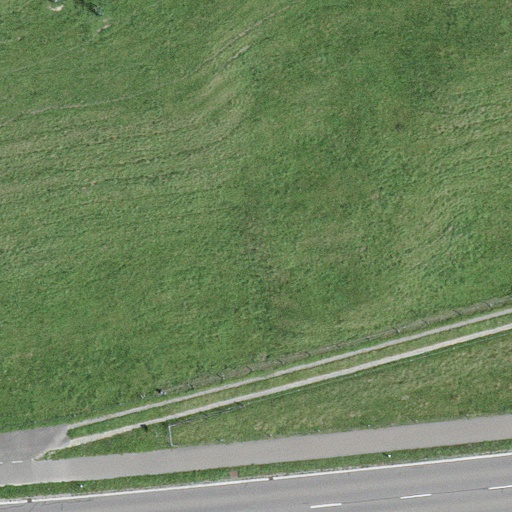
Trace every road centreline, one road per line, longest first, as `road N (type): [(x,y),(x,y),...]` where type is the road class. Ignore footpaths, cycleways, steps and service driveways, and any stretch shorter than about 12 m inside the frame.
road 1 (track): [(0,447),(511,324)]
road 2 (secondary): [(511,487),(289,511)]
